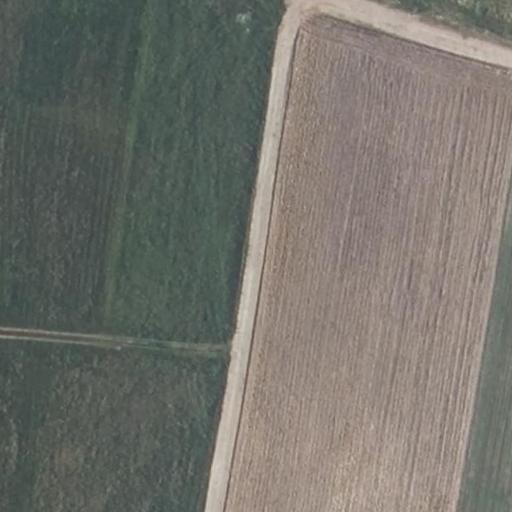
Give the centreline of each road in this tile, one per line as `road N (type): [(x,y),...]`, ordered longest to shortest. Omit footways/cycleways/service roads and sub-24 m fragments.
road 1 (track): [(210,511),(283,43),(301,8),(342,9),(511,66)]
road 2 (track): [(0,92),(120,129),(142,0)]
road 3 (track): [(0,328),(235,351)]
